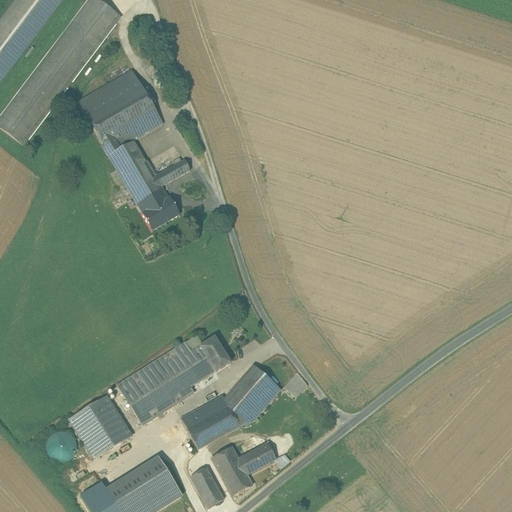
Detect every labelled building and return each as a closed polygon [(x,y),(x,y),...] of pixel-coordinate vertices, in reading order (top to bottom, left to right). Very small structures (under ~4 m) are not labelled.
[(18,0),(0,24),(0,80),(60,0),(18,0)] [(94,0),(90,0),(0,119),(0,129),(22,146),(119,18),(94,0)] [(162,124),(132,72),(77,104),(102,145),(112,139),(125,131),(131,142),(132,141),(162,124)] [(125,131),(112,139),(118,149),(131,142),(125,131)] [(118,149),(112,139),(102,145),(116,170),(121,177),(131,171),(118,149)] [(131,142),(118,149),(131,171),(145,163),(132,141),(131,142)] [(184,162),(155,178),(160,188),(190,172),(184,162)] [(131,171),(121,177),(125,185),(137,205),(162,191),(160,188),(155,178),(146,163),(145,163),(131,171)] [(116,170),(110,175),(119,189),(125,185),(121,177),(116,170)] [(162,191),(137,205),(143,214),(141,215),(152,233),(179,217),(169,199),(167,200),(162,191)] [(230,364),(214,339),(198,348),(214,373),(215,374),(230,364)] [(199,349),(191,355),(184,344),(117,387),(142,427),(193,394),(190,388),(214,373),(199,349)] [(252,368),(224,401),(239,428),(274,387),(252,368)] [(297,374),(284,388),(296,398),(307,386),(297,374)] [(222,397),(180,420),(197,451),(239,428),(224,401),(222,397)] [(106,399),(69,422),(94,461),(131,437),(106,399)] [(75,454),(76,449),(75,443),(72,438),(67,435),(61,434),(55,435),(50,438),(47,443),(46,449),(47,455),(50,460),(55,463),(61,464),(67,463),(72,459),(75,454)] [(267,445),(237,460),(238,461),(242,469),(262,459),(272,453),(267,445)] [(231,449),(211,460),(222,480),(242,469),(238,461),(237,460),(231,449)] [(272,453),(262,459),(266,466),(276,461),(272,453)] [(110,499),(161,467),(156,459),(105,491),(110,499)] [(242,469),(222,480),(231,498),(252,487),(246,476),(266,466),(262,459),(242,469)] [(156,511),(180,497),(161,467),(110,499),(118,511),(156,511)] [(206,470),(190,478),(207,510),(223,501),(206,470)] [(76,483),(81,493),(99,482),(93,473),(76,483)]
